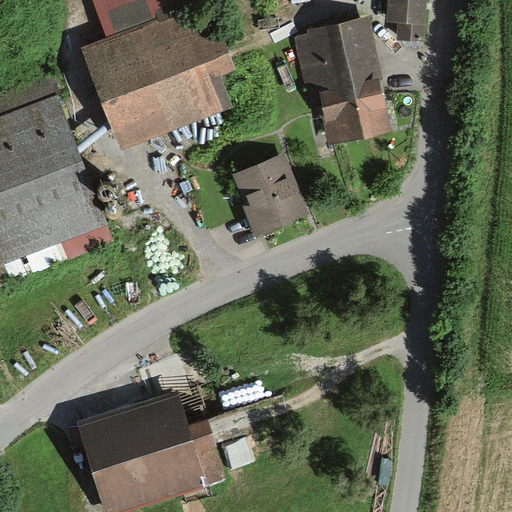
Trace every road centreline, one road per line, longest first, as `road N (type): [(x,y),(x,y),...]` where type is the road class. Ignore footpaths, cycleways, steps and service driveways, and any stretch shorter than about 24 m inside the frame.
road 1 (residential): [(0,427),(77,367),(212,291),(326,243),(427,232)]
road 2 (residential): [(400,511),(411,465),(427,232)]
road 3 (residential): [(427,232),(450,0)]
